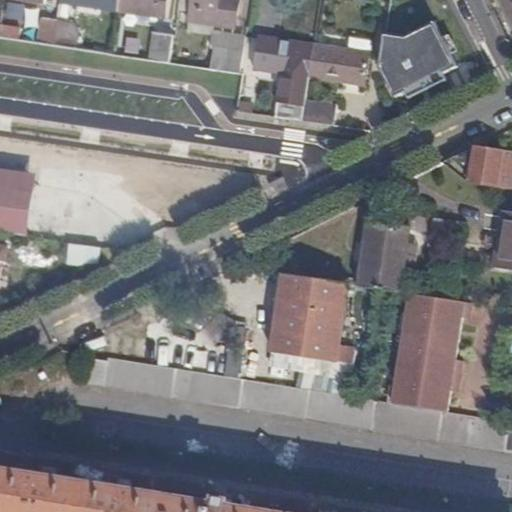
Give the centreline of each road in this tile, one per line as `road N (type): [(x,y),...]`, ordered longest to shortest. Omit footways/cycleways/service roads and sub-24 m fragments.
road 1 (residential): [(0,355),(388,159)]
road 2 (residential): [(0,105),(388,159)]
road 3 (residential): [(388,159),(511,99)]
